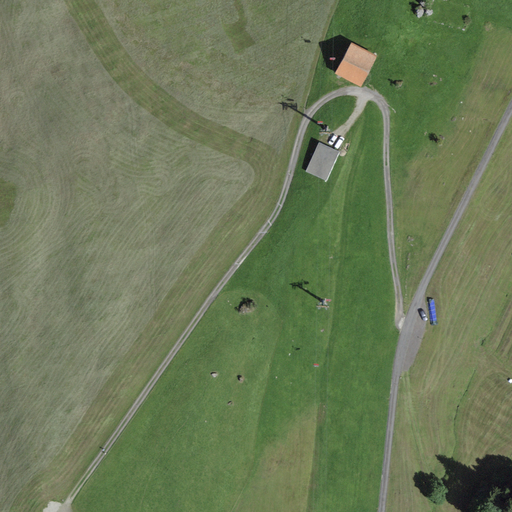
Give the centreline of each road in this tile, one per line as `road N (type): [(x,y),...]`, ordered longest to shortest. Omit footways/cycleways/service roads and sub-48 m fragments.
road 1 (track): [(305,125),(273,218),(57,511)]
road 2 (unclassified): [(382,511),(405,329),(511,107)]
road 3 (track): [(405,329),(380,103),(341,91),(317,105),(305,125)]
